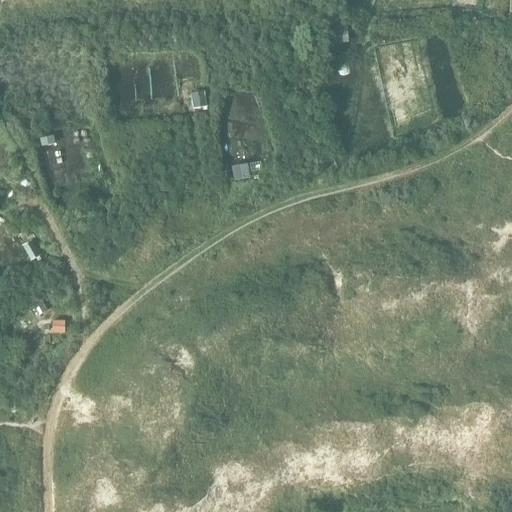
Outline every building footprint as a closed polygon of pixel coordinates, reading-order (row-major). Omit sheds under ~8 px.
[(345,29),(333,30),(334,44),(346,43),(345,29)] [(202,92),(188,94),(191,109),(205,107),(202,92)] [(50,136),(38,139),(40,147),(52,144),(50,136)] [(245,165),(231,168),(234,182),(248,179),(245,165)] [(38,257),(31,244),(22,250),(28,262),(38,257)] [(51,322),(51,334),(62,334),(62,322),(51,322)]
